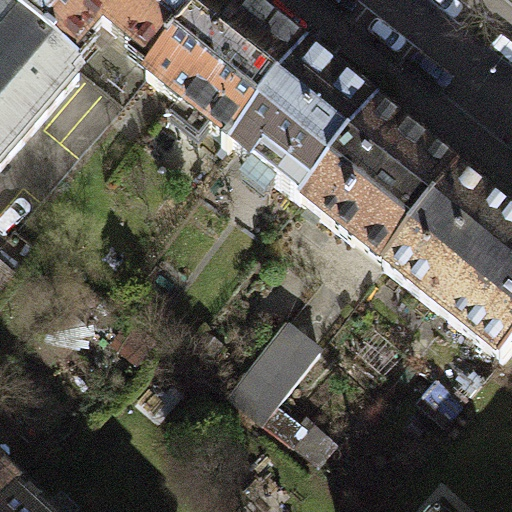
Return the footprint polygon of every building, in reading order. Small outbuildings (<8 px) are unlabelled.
[(0,0),(0,9),(70,66),(103,29),(156,73),(217,0),(0,0)] [(231,0),(217,0),(156,73),(147,82),(227,147),(223,152),(229,157),(233,152),(306,59),(231,0)] [(0,174),(84,78),(70,66),(0,9),(0,174)] [(306,59),(233,152),(254,168),(252,170),(301,209),(303,207),(376,115),(306,59)] [(376,115),(303,207),(370,261),(385,273),(457,181),(442,169),(376,115)] [(511,224),(457,181),(385,273),(501,366),(511,353),(511,224)] [(287,330),(229,402),(264,430),(322,358),(287,330)] [(0,471),(0,511),(5,511),(24,494),(0,471)] [(43,511),(24,494),(5,511),(43,511)]
